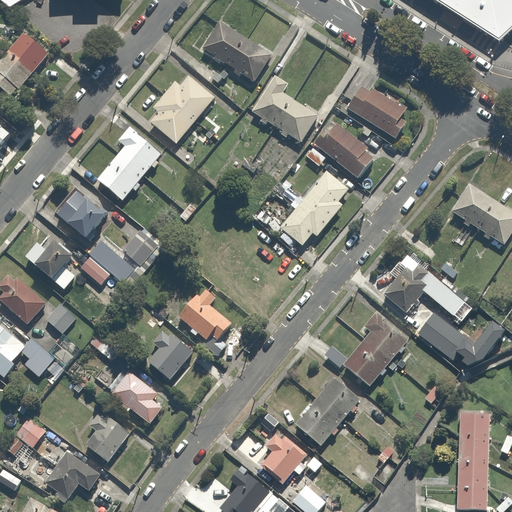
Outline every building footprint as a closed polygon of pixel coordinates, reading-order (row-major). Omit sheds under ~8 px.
[(511,0),(427,0),(500,47),(505,42),(511,35),(511,0)] [(220,20),(201,48),(253,83),(272,54),(220,20)] [(20,34),(0,60),(0,88),(12,99),(47,55),(20,34)] [(359,65),(351,77),(332,107),(388,143),(408,112),(372,89),(379,78),(359,65)] [(153,107),(158,111),(150,121),(177,143),(215,96),(188,74),(180,83),(175,80),(153,107)] [(282,92),(287,84),(273,74),(250,110),(260,117),(256,123),(265,129),(269,123),(280,129),(277,134),(288,141),(290,136),(301,143),(321,112),(307,102),(304,106),(282,92)] [(376,156),(327,118),(308,142),(312,146),(305,155),(318,166),(325,157),(356,181),(376,156)] [(121,147),(96,180),(122,200),(124,198),(161,151),(129,126),(116,143),(121,147)] [(260,167),(247,184),(263,197),(276,180),(260,167)] [(324,169),(279,227),(310,251),(355,193),(324,169)] [(115,212),(76,182),(53,212),(92,242),(115,212)] [(511,209),(467,183),(449,212),(503,245),(511,228),(511,209)] [(123,248),(107,235),(90,256),(112,273),(132,289),(163,250),(137,230),(123,248)] [(23,256),(65,288),(79,271),(66,261),(70,256),(41,233),(23,256)] [(259,236),(224,281),(246,298),(281,253),(277,250),(259,236)] [(104,283),(112,273),(90,256),(82,266),(79,270),(100,286),(103,282),(104,283)] [(401,265),(406,269),(384,295),(407,314),(414,305),(417,307),(420,304),(417,301),(425,293),(454,317),(465,304),(407,257),(401,265)] [(44,302),(6,272),(0,279),(0,300),(28,323),(44,302)] [(210,304),(225,285),(210,273),(177,317),(202,336),(212,345),(231,321),(210,304)] [(62,335),(81,311),(62,296),(43,321),(62,335)] [(158,346),(146,361),(169,378),(202,336),(177,317),(168,310),(147,337),(158,346)] [(376,312),(364,326),(370,331),(343,363),(370,386),(409,340),(376,312)] [(485,322),(479,312),(458,325),(465,335),(485,322)] [(434,314),(418,335),(455,363),(460,355),(465,359),(463,363),(469,368),(483,362),(505,333),(492,324),(476,346),(434,314)] [(27,345),(0,323),(0,377),(7,383),(17,370),(11,365),(21,351),(27,345)] [(82,351),(62,335),(49,352),(92,385),(123,344),(101,326),(82,351)] [(30,358),(24,366),(36,376),(52,356),(31,339),(27,345),(21,351),(30,358)] [(137,372),(126,363),(104,391),(147,425),(169,397),(160,390),(137,372)] [(359,396),(334,376),(296,425),(321,445),(359,396)] [(95,430),(83,445),(104,462),(129,431),(100,408),(87,424),(95,430)] [(10,433),(32,451),(48,431),(26,413),(10,433)] [(488,414),(459,414),(456,510),(486,511),(488,414)] [(32,451),(10,433),(0,425),(0,457),(17,470),(32,451)] [(269,451),(259,463),(283,484),(294,470),(300,474),(312,458),(306,453),(283,434),(280,438),(274,433),(263,445),(269,451)] [(66,451),(44,483),(58,492),(55,497),(71,507),(79,495),(73,490),(76,486),(87,493),(100,474),(66,451)] [(397,464),(387,457),(381,452),(376,458),(383,463),(373,477),(382,483),(397,464)] [(216,508),(221,511),(270,511),(281,499),(244,471),(239,467),(228,480),(234,484),(216,508)] [(335,511),(337,510),(306,485),(286,509),(289,511),(335,511)] [(56,511),(29,497),(21,511),(56,511)]
